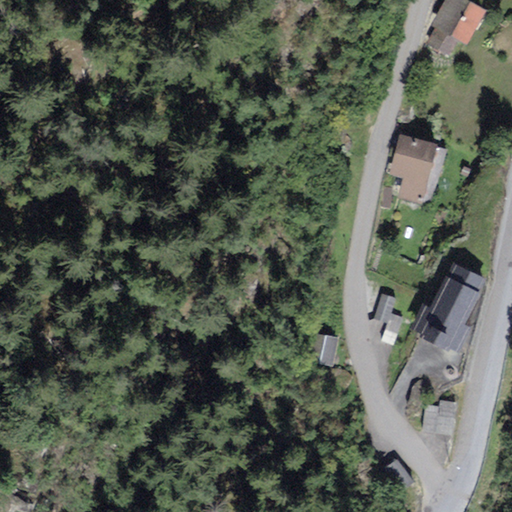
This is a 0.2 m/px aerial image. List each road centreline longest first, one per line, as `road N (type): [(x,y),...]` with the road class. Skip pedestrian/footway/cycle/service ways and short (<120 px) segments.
road 1 (unclassified): [(428,0),(378,184),(362,267),(362,336),(385,417),(451,503)]
road 2 (tertiary): [(451,503),(511,249)]
